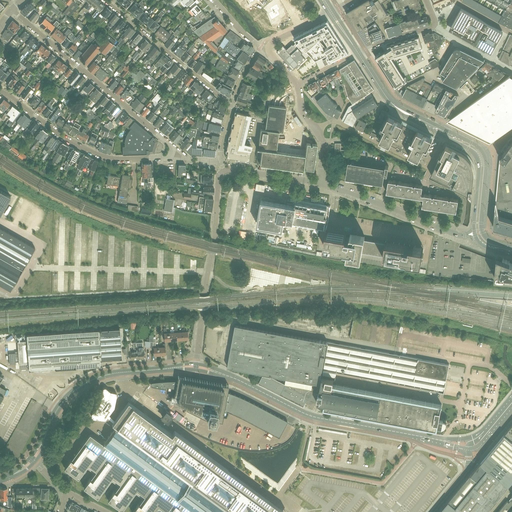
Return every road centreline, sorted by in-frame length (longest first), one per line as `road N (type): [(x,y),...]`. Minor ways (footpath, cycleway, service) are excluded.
road 1 (secondary): [(511,247),(491,242),(480,227),(482,150),(382,90)]
road 2 (secondary): [(410,434),(317,418),(196,367)]
road 3 (residential): [(12,9),(175,154)]
road 4 (secondary): [(196,367),(111,373),(81,385),(57,408),(32,460)]
road 5 (unclassified): [(196,367),(224,171)]
road 6 (residential): [(175,154),(105,157),(66,140),(0,89)]
road 7 (secondary): [(382,90),(394,110),(478,158),(475,233)]
road 8 (unclassified): [(475,233),(453,234),(319,182)]
road 9 (residential): [(105,0),(232,104)]
